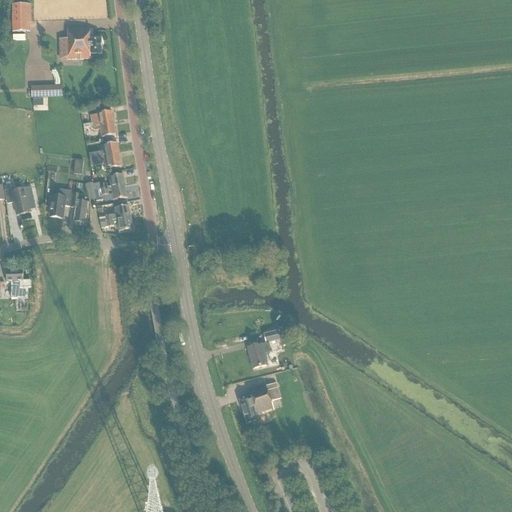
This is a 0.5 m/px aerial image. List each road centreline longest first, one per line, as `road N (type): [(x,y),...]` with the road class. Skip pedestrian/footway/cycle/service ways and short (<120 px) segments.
road 1 (secondary): [(250,511),(198,357),(176,245)]
road 2 (secondary): [(176,245),(137,0)]
road 3 (residential): [(118,0),(152,245)]
road 4 (unclassified): [(152,245),(41,239),(0,251)]
